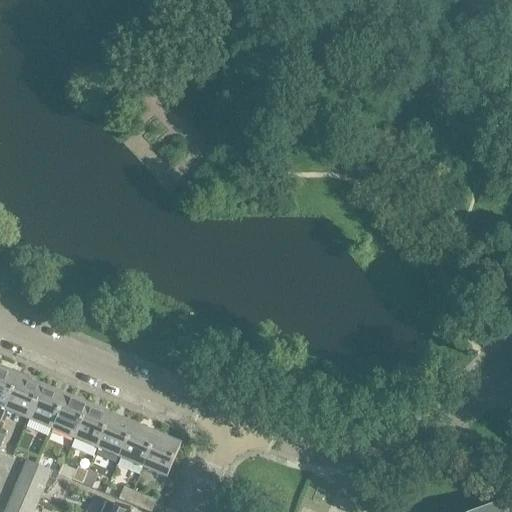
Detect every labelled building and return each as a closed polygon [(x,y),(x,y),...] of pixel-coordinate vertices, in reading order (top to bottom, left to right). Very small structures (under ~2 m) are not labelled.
[(0,408),(6,411),(20,377),(0,368),(0,408)] [(29,421),(43,387),(20,377),(6,411),(29,421)] [(66,397),(43,387),(29,421),(52,431),(66,397)] [(52,431),(75,440),(89,407),(66,397),(52,431)] [(75,440),(98,450),(112,416),(89,407),(75,440)] [(98,450),(121,460),(135,426),(112,416),(98,450)] [(121,460),(144,469),(158,436),(135,426),(121,460)] [(168,479),(182,446),(158,436),(144,469),(168,479)] [(23,473),(47,483),(51,472),(28,462),(23,473)] [(72,481),(83,486),(89,472),(78,468),(72,481)] [(83,486),(92,490),(98,476),(89,472),(83,486)] [(47,483),(23,473),(18,484),(42,494),(47,483)] [(42,494),(18,484),(14,496),(37,505),(42,494)] [(119,500),(130,504),(135,491),(124,487),(119,500)] [(130,504),(148,511),(153,511),(159,501),(135,491),(130,504)] [(34,511),(37,505),(14,496),(9,508),(7,507),(4,511),(34,511)] [(132,511),(117,506),(108,502),(103,511),(132,511)]
